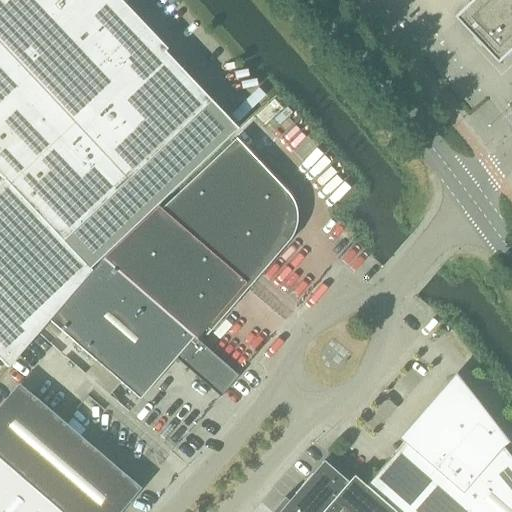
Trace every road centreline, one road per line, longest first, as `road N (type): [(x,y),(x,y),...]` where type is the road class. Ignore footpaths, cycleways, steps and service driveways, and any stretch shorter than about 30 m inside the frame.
road 1 (unclassified): [(473,199),(305,0)]
road 2 (unclassified): [(281,379),(164,511)]
road 3 (unclassified): [(389,297),(342,291),(284,350),(281,379)]
road 4 (unclassified): [(317,411),(342,405),(399,340),(389,297)]
road 5 (unclassified): [(231,511),(317,411)]
road 6 (unclassified): [(389,297),(473,199)]
